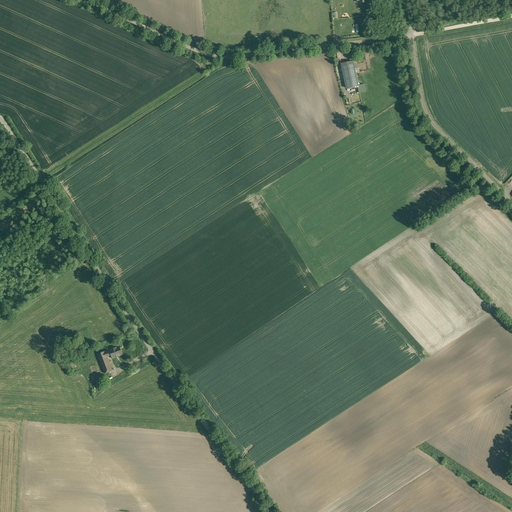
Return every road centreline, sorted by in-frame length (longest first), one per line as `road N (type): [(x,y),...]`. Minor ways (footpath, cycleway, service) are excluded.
road 1 (unclassified): [(0,120),(268,511)]
road 2 (unclassified): [(410,36),(219,58),(83,0)]
road 3 (unclassified): [(511,203),(432,125),(410,36)]
